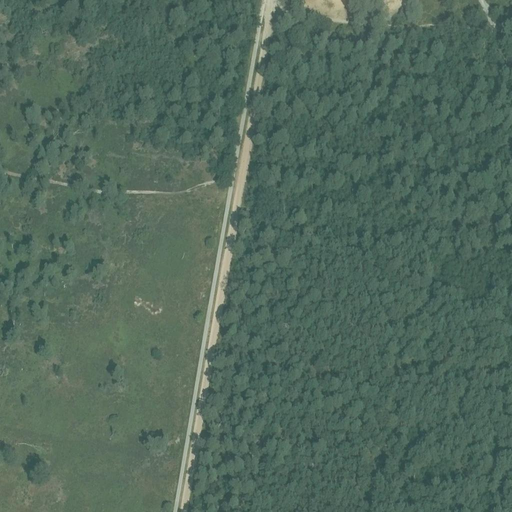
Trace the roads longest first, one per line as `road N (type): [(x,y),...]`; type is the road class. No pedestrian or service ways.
road 1 (track): [(181,511),(272,0)]
road 2 (track): [(259,18),(474,28),(511,20)]
